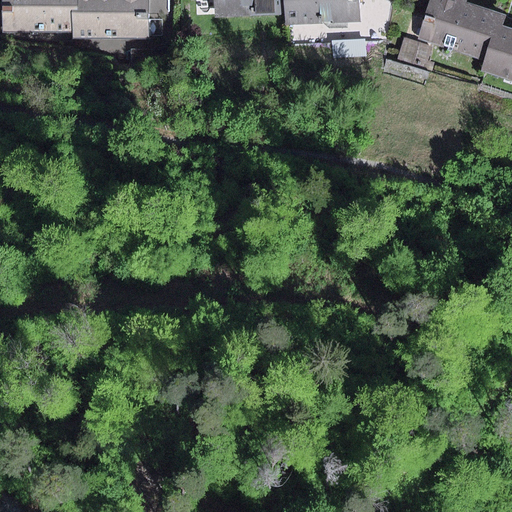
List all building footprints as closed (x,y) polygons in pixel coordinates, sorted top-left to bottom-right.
[(0,0),(0,31),(75,31),(74,0),(0,0)] [(74,0),(75,31),(75,36),(145,36),(145,0),(74,0)] [(169,0),(145,0),(145,36),(169,37),(169,0)] [(215,14),(214,0),(194,0),(195,15),(215,14)] [(215,17),(284,14),(282,0),(214,0),(215,14),(215,17)] [(282,0),(284,14),(284,25),(358,21),(357,0),(282,0)] [(427,0),(415,39),(482,61),(494,23),(500,25),(504,14),(463,1),(463,0),(427,0)] [(511,28),(500,25),(494,23),(482,61),(478,71),(511,81),(511,28)] [(404,40),(397,62),(432,73),(435,63),(427,61),(431,48),(404,40)] [(151,49),(131,50),(131,68),(151,68),(151,49)]
